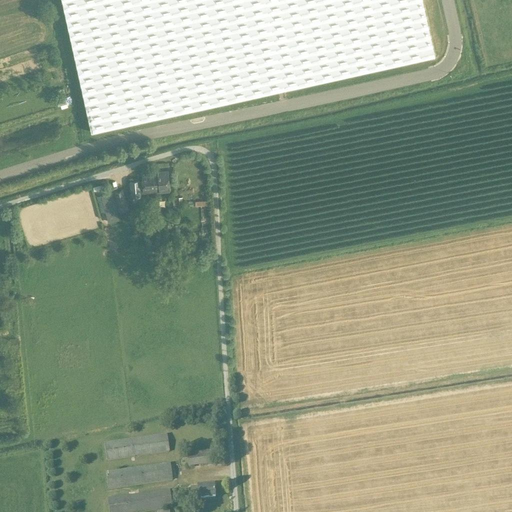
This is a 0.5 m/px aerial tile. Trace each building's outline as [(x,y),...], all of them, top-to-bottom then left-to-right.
[(61,0),(91,132),(283,89),(434,55),(422,0),(61,0)] [(141,197),(141,193),(169,191),(167,171),(141,173),(142,180),(129,181),(130,198),(141,197)] [(122,190),(100,196),(107,224),(118,221),(116,212),(118,211),(118,213),(127,210),(122,190)] [(170,452),(167,435),(104,444),(106,461),(170,452)] [(211,451),(187,454),(188,468),(212,464),(211,451)] [(173,481),(170,464),(106,473),(108,490),(173,481)] [(214,486),(190,488),(191,494),(198,494),(199,500),(215,499),(214,486)] [(145,511),(172,508),(170,491),(108,499),(109,511),(145,511)]
